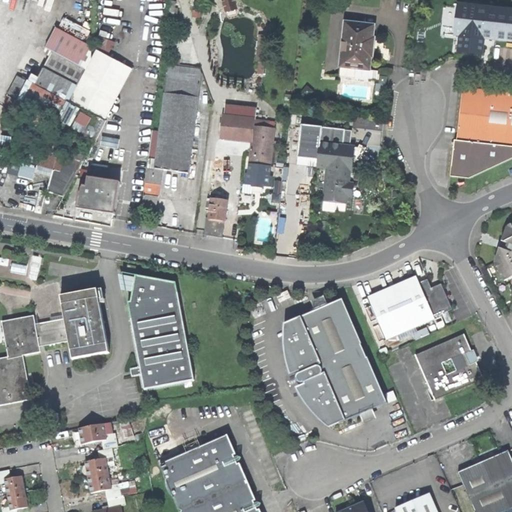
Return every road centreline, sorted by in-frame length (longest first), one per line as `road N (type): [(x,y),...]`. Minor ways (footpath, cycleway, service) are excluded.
road 1 (unclassified): [(0,223),(319,275),(369,263),(443,225)]
road 2 (unclassified): [(292,482),(327,467),(360,471),(480,423),(504,401),(511,380)]
road 3 (unknown): [(0,420),(113,364),(122,334),(109,243)]
road 4 (unclassified): [(511,369),(443,225)]
